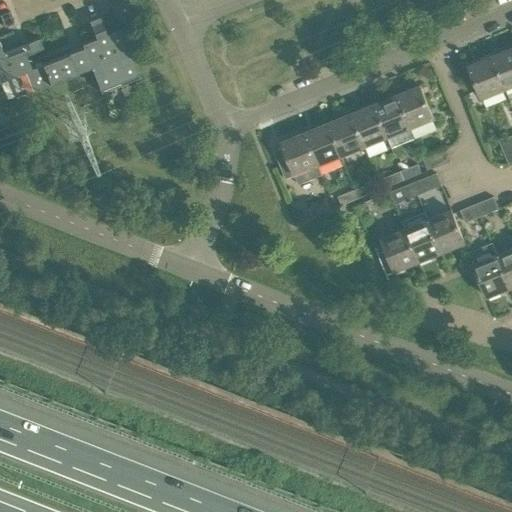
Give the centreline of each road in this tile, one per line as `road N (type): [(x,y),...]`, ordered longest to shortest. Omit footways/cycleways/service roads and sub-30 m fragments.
road 1 (tertiary): [(511,395),(191,271)]
road 2 (residential): [(222,126),(511,16)]
road 3 (motorway): [(200,511),(0,432)]
road 4 (tertiary): [(191,271),(0,195)]
road 5 (residential): [(191,271),(223,180),(222,126)]
